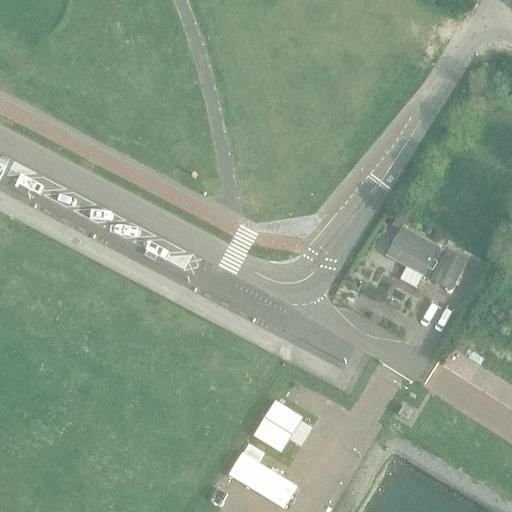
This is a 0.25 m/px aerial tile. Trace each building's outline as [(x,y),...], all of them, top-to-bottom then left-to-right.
[(387,257),(406,268),(400,281),(416,289),(438,248),(402,229),(387,257)] [(446,254),(431,281),(450,292),(465,264),(446,254)] [(281,454),(302,420),(275,403),(254,437),(281,454)] [(403,407),(398,416),(407,421),(412,412),(403,407)] [(242,455),(229,477),(283,510),(293,493),(296,489),(257,465),(263,455),(263,454),(249,446),(243,455),(242,455)] [(210,502),(220,508),(227,496),(217,490),(210,502)]
